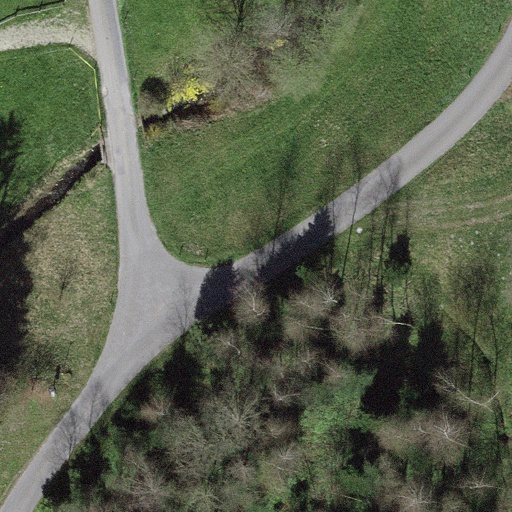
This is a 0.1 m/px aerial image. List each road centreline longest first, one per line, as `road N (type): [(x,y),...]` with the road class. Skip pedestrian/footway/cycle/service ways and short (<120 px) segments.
road 1 (unclassified): [(6,511),(103,369),(127,312),(130,250),(107,0)]
road 2 (track): [(511,18),(449,116),(188,294),(127,312)]
